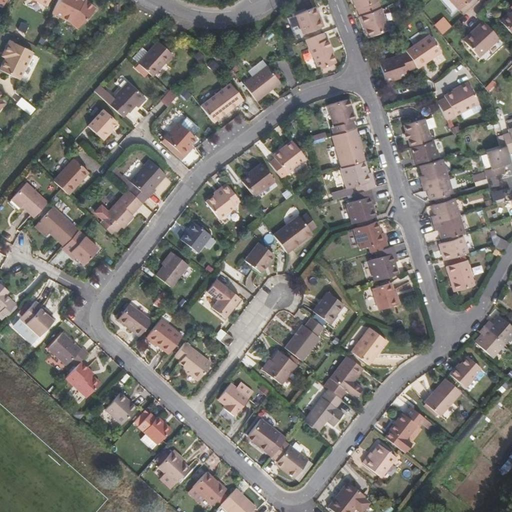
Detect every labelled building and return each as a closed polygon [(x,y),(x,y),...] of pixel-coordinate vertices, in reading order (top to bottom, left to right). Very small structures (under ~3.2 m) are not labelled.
[(80,30),(98,11),(87,1),(87,0),(59,0),(53,13),(71,22),(80,30)] [(374,1),(373,0),(351,0),(355,8),(374,1)] [(467,0),(450,0),(458,8),(467,0)] [(376,8),(374,1),(355,8),(358,15),(376,8)] [(510,32),(511,29),(511,5),(510,8),(511,10),(500,21),(510,32)] [(319,24),(313,7),(292,15),(299,32),(319,24)] [(386,29),(377,8),(376,8),(358,15),(363,29),(366,28),(369,35),(386,29)] [(440,31),(448,26),(442,17),(434,23),(440,31)] [(498,38),(481,20),(476,26),(477,28),(463,42),(477,57),(498,38)] [(463,42),(477,28),(476,26),(461,39),(463,42)] [(332,62),(327,47),(328,46),(324,38),(322,38),(320,32),(302,39),(309,56),(311,56),(316,68),(332,62)] [(415,66),(439,50),(428,34),(404,49),(415,66)] [(1,57),(5,59),(0,68),(0,70),(19,80),(32,53),(9,42),(1,57)] [(162,65),(170,57),(155,43),(136,64),(151,78),(158,70),(156,68),(160,63),(162,65)] [(403,69),(415,66),(404,49),(397,54),(377,60),(382,79),(394,75),(395,77),(405,74),(403,69)] [(279,80),(267,66),(244,84),(257,101),(269,92),(267,89),(279,80)] [(269,92),(280,83),(279,80),(267,89),(269,92)] [(452,90),(465,84),(464,80),(451,87),(452,89),(452,90)] [(212,123),(241,100),(228,83),(199,106),(212,123)] [(127,114),(141,98),(125,84),(111,99),(107,96),(104,101),(122,117),(125,112),(127,114)] [(475,103),(465,84),(452,90),(452,89),(442,94),(443,96),(435,100),(444,119),(460,111),(474,104),(475,103)] [(355,119),(351,106),(349,107),(346,99),(329,104),(335,124),(333,125),(335,134),(355,128),(353,120),(355,119)] [(462,116),(476,108),(474,104),(460,111),(462,116)] [(110,129),(115,123),(101,111),(86,128),(100,140),(110,129)] [(433,139),(427,120),(423,118),(423,117),(404,123),(407,131),(408,137),(411,146),(433,139)] [(511,119),(509,120),(511,128),(508,128),(510,132),(502,134),(505,145),(508,152),(511,151),(511,119)] [(190,146),(195,140),(177,124),(163,140),(182,158),(188,152),(186,150),(190,146)] [(365,160),(355,128),(335,134),(333,134),(342,167),(343,167),(365,160)] [(102,142),(112,131),(110,129),(100,140),(102,142)] [(440,155),(438,148),(435,148),(433,139),(411,146),(416,163),(440,155)] [(304,159),(290,141),(278,151),(280,153),(273,159),(284,174),(304,159)] [(503,164),(511,162),(508,152),(505,145),(486,151),(491,167),(484,169),(486,177),(505,172),(503,164)] [(273,159),(280,153),(278,151),(270,156),(273,159)] [(447,175),(442,157),(421,163),(424,174),(419,175),(422,182),(447,175)] [(76,182),(86,172),(73,160),(53,182),(60,188),(68,195),(78,184),(76,182)] [(376,186),(371,171),(368,172),(365,160),(343,167),(349,187),(358,185),(360,191),(368,188),(373,187),(376,186)] [(164,176),(148,162),(129,182),(147,200),(152,194),(149,192),(153,189),(164,176)] [(269,180),(256,163),(246,172),(247,174),(238,182),(249,196),(269,180)] [(78,184),(88,173),(86,172),(76,182),(78,184)] [(452,191),(447,175),(422,182),(424,190),(428,188),(431,198),(448,193),(452,191)] [(47,204),(25,184),(12,199),(33,219),(47,204)] [(228,206),(234,201),(222,185),(216,189),(217,191),(202,203),(214,220),(230,208),(228,206)] [(377,204),(375,194),(368,188),(360,191),(354,193),(356,200),(348,203),(354,223),(377,215),(374,205),(377,204)] [(130,215),(141,204),(127,191),(106,213),(108,215),(102,221),(114,231),(119,226),(122,229),(129,221),(127,219),(130,215)] [(459,214),(454,197),(453,197),(433,203),(436,213),(431,214),(433,221),(459,214)] [(78,231),(51,208),(39,222),(50,231),(49,233),(63,247),(78,231)] [(312,223),(303,212),(297,217),(306,228),(312,223)] [(299,234),(306,228),(297,217),(295,214),(270,233),(284,251),(301,237),(299,234)] [(465,231),(459,214),(433,221),(435,229),(440,228),(443,238),(465,231)] [(194,250),(208,233),(191,220),(177,238),(194,250)] [(114,231),(102,221),(99,224),(111,234),(114,231)] [(389,247),(384,231),(382,232),(378,221),(355,228),(361,248),(369,246),(371,252),(377,251),(389,247)] [(50,231),(39,222),(38,224),(49,233),(50,231)] [(301,237),(308,232),(306,228),(299,234),(301,237)] [(84,265),(98,250),(78,231),(63,247),(61,249),(68,255),(70,253),(76,258),(84,265)] [(506,243),(497,238),(495,234),(491,235),(493,244),(504,249),(506,243)] [(467,252),(464,243),(466,241),(465,235),(440,242),(444,257),(446,258),(467,252)] [(259,273),(274,256),(259,243),(244,260),(259,273)] [(399,261),(394,245),(389,247),(377,251),(379,258),(371,260),(376,280),(399,273),(396,262),(399,261)] [(159,266),(169,253),(166,251),(156,263),(159,266)] [(167,287),(183,264),(169,253),(159,266),(152,276),(167,287)] [(463,260),(444,265),(446,273),(448,273),(450,278),(447,279),(451,290),(471,284),(463,260)] [(489,277),(478,271),(476,275),(487,281),(489,277)] [(223,317),(238,297),(214,278),(205,290),(216,298),(209,306),(223,317)] [(16,305),(5,295),(8,291),(0,283),(0,310),(0,311),(0,317),(2,320),(16,305)] [(395,305),(389,283),(370,289),(376,311),(395,305)] [(328,322),(342,303),(326,291),(311,311),(328,322)] [(53,320),(40,309),(42,307),(36,302),(20,319),(39,336),(53,320)] [(150,321),(127,304),(115,320),(138,337),(150,321)] [(320,326),(307,315),(300,324),(299,324),(282,346),(299,359),(316,336),(314,335),(320,326)] [(511,335),(511,325),(499,315),(496,319),(493,324),(489,320),(484,327),(504,344),(511,335)] [(168,352),(182,334),(161,318),(147,336),(157,344),(168,352)] [(504,344),(484,327),(480,332),(483,335),(477,343),(493,357),(504,344)] [(367,365),(386,342),(369,328),(350,351),(367,365)] [(88,353),(83,347),(82,349),(63,332),(49,348),(67,365),(71,361),(76,366),(84,358),(88,353)] [(226,332),(220,340),(227,346),(233,338),(226,332)] [(157,344),(147,336),(145,338),(155,346),(157,344)] [(208,363),(183,344),(174,356),(178,359),(177,361),(183,366),(188,370),(186,372),(195,380),(208,363)] [(278,383),(293,363),(276,350),(268,360),(261,370),(278,383)] [(363,389),(354,382),(363,370),(347,357),(324,387),(329,391),(340,399),(346,391),(356,398),(363,389)] [(469,379),(478,368),(466,357),(455,368),(454,367),(448,374),(463,388),(470,380),(469,379)] [(103,379),(91,368),(93,366),(84,358),(76,366),(69,373),(90,393),(103,379)] [(261,370),(268,360),(266,358),(258,368),(261,370)] [(459,392),(443,379),(422,402),(437,416),(459,392)] [(235,413),(249,395),(248,395),(253,389),(241,380),(237,386),(230,381),(218,397),(228,404),(226,406),(235,413)] [(342,415),(335,409),(342,401),(340,399),(329,391),(302,420),(315,432),(325,420),(332,426),(342,415)] [(129,401),(119,392),(104,408),(121,423),(133,409),(127,404),(129,401)] [(228,404),(218,397),(217,399),(226,406),(228,404)] [(402,441),(415,424),(417,426),(424,418),(409,407),(403,415),(400,413),(384,436),(404,451),(408,446),(402,441)] [(171,428),(158,416),(156,418),(145,409),(134,421),(156,442),(171,428)] [(284,440),(286,437),(262,419),(250,434),(257,439),(255,442),(273,455),(284,440)] [(257,439),(250,434),(248,436),(255,442),(257,439)] [(309,458),(284,440),(273,455),(278,459),(285,465),(283,468),(295,476),(309,458)] [(378,472),(392,452),(377,442),(366,455),(364,455),(361,460),(378,472)] [(191,466),(173,450),(158,466),(175,483),(191,466)] [(285,465),(278,459),(275,462),(283,468),(285,465)] [(225,488),(206,470),(187,489),(198,500),(202,495),(211,502),(225,488)] [(364,496),(366,493),(349,481),(343,488),(344,491),(340,495),(337,495),(328,505),(336,511),(350,511),(355,506),(359,509),(363,509),(369,503),(368,499),(364,496)] [(253,511),(252,510),(254,507),(234,487),(219,503),(228,511),(253,511)]
